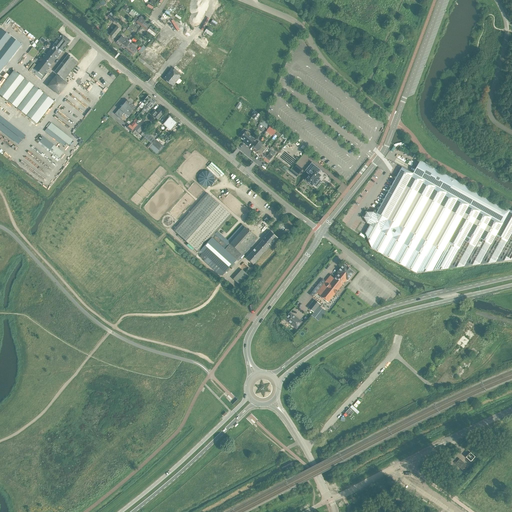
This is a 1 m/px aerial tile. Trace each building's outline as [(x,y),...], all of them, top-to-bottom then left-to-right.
[(195,0),(191,7),(202,13),(206,5),(195,0)] [(223,2),(220,7),(228,11),(228,9),(232,11),(228,19),(238,23),(243,13),(233,8),(233,9),(230,7),(230,5),(223,2)] [(191,7),(188,15),(199,20),(202,13),(191,7)] [(131,11),(129,14),(134,18),(136,15),(137,16),(138,14),(132,9),(131,11)] [(188,15),(184,22),(195,27),(199,20),(188,15)] [(135,18),(133,20),(146,30),(148,28),(148,27),(149,25),(145,22),(144,24),(143,24),(146,20),(141,16),(138,20),(135,18)] [(228,19),(223,30),(232,34),(238,23),(228,19)] [(184,22),(181,29),(192,34),(195,27),(184,22)] [(115,37),(121,30),(117,26),(110,35),(114,38),(114,37),(115,38),(115,37)] [(151,26),(149,29),(156,34),(158,32),(151,26)] [(0,70),(20,45),(1,30),(0,31),(0,70)] [(61,52),(62,52),(71,41),(62,34),(53,45),(54,46),(35,69),(42,75),(61,52)] [(120,46),(126,39),(122,36),(116,43),(120,46)] [(125,50),(130,45),(129,44),(130,43),(126,39),(120,46),(125,50)] [(130,45),(125,50),(128,53),(134,46),(132,44),(131,45),(130,45)] [(159,49),(155,54),(164,62),(174,52),(166,45),(161,51),(159,49)] [(132,56),(137,51),(135,49),(136,48),(134,46),(128,53),(132,56)] [(190,50),(184,57),(192,63),(197,56),(190,50)] [(54,72),(64,79),(78,62),(68,54),(54,72)] [(153,60),(147,66),(155,73),(164,62),(155,54),(151,58),(153,60)] [(184,57),(178,64),(186,70),(192,63),(184,57)] [(171,69),(163,79),(173,87),(176,83),(178,85),(181,81),(179,79),(180,77),(171,69)] [(0,93),(37,122),(52,102),(14,72),(0,90),(0,93)] [(59,93),(66,84),(57,76),(49,86),(59,93)] [(151,101),(153,99),(148,95),(139,107),(141,109),(142,108),(143,109),(146,106),(146,107),(148,104),(147,104),(150,100),(151,101)] [(150,109),(156,102),(153,99),(151,101),(150,100),(147,104),(148,104),(146,107),(146,106),(143,109),(144,109),(143,110),(146,113),(150,109)] [(123,114),(132,104),(127,100),(123,106),(121,107),(115,114),(119,118),(123,114)] [(132,112),(132,111),(133,111),(136,107),(132,104),(123,114),(127,118),(132,112)] [(157,120),(163,113),(159,109),(156,113),(154,111),(151,114),(157,120)] [(167,127),(175,118),(170,114),(162,124),(167,127)] [(147,131),(142,127),(147,121),(144,118),(134,129),(139,133),(142,136),(147,131)] [(171,131),(179,122),(175,118),(167,127),(171,131)] [(271,124),(264,119),(260,124),(267,129),(271,124)] [(272,125),(268,130),(273,135),(277,129),(272,125)] [(283,131),(284,131),(279,127),(279,128),(277,130),(274,134),(279,137),(283,131)] [(254,139),(249,136),(250,135),(250,133),(248,131),(246,132),(245,132),(242,130),(239,134),(242,136),(241,137),(244,140),(243,142),(248,147),(254,139)] [(156,140),(148,133),(145,137),(153,144),(156,140)] [(162,145),(156,140),(153,144),(159,149),(162,145)] [(256,153),(263,145),(259,142),(252,150),(256,153)] [(260,156),(266,148),(263,145),(256,153),(260,156)] [(264,160),(269,154),(266,151),(268,148),(267,147),(266,148),(260,156),(264,160)] [(268,163),(273,157),(270,154),(270,153),(269,154),(264,160),(268,163)] [(511,259),(511,211),(420,160),(416,167),(419,169),(415,175),(401,167),(376,213),(373,212),(367,212),(365,215),(363,218),(367,223),(369,225),(365,233),(371,248),(416,273),(511,259)] [(312,162),(305,171),(309,175),(305,180),(316,190),(328,175),(312,162)] [(222,247),(211,237),(232,215),(207,193),(173,230),(198,252),(201,249),(202,249),(200,250),(201,251),(196,256),(198,258),(200,256),(223,275),(225,273),(226,273),(235,263),(234,262),(257,238),(242,224),(222,247)] [(253,265),(271,246),(277,238),(273,234),(273,233),(272,232),(270,232),(270,231),(263,240),(246,258),(253,265)] [(328,303),(346,279),(347,280),(354,272),(343,264),(337,272),(338,273),(334,278),(330,276),(317,293),(320,296),(328,303)] [(233,279),(240,286),(248,276),(242,270),(233,279)] [(318,306),(320,304),(314,300),(308,308),(313,312),(318,306)] [(313,313),(311,315),(318,321),(326,312),(318,306),(313,312),(313,313)] [(302,322),(290,312),(284,319),(296,329),(302,322)] [(449,353),(457,358),(479,328),(475,325),(476,325),(474,323),(473,324),(469,321),(461,331),(464,333),(449,353)] [(458,382),(480,353),(473,348),(451,377),(458,382)] [(470,461),(475,457),(470,452),(466,457),(470,461)] [(468,467),(459,459),(455,463),(464,471),(468,467)] [(283,470),(294,465),(292,462),(282,468),(283,470)]
